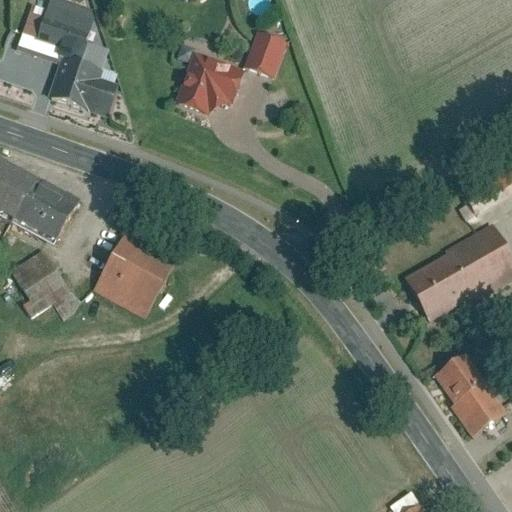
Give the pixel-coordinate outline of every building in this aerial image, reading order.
[(49,2),(37,43),(60,50),(58,57),(102,71),(108,52),(87,46),(94,24),(91,15),(49,2)] [(284,42),(252,30),(237,70),(269,82),(284,42)] [(236,74),(188,56),(169,107),(204,120),(224,106),(236,74)] [(101,76),(60,62),(46,103),(108,124),(118,94),(97,87),(101,76)] [(74,204),(0,162),(0,221),(49,249),(74,204)] [(511,178),(506,168),(460,193),(474,218),(511,197),(511,178)] [(424,327),(511,280),(511,278),(484,226),(434,253),(441,266),(402,286),(424,327)] [(168,259),(118,231),(88,284),(138,312),(168,259)] [(366,284),(385,273),(365,240),(347,251),(366,284)] [(38,254),(8,271),(31,312),(61,295),(38,254)] [(481,307),(495,334),(511,325),(511,304),(497,312),(492,302),(481,307)] [(506,415),(466,355),(432,377),(472,437),(506,415)]
